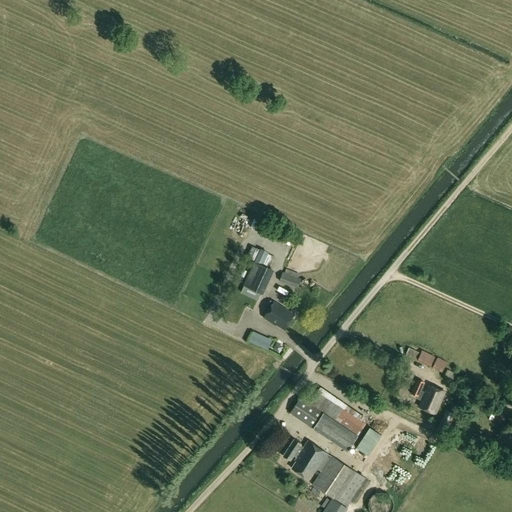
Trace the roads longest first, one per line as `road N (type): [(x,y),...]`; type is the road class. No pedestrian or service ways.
road 1 (unclassified): [(187,511),(280,411),(388,270),(511,327)]
road 2 (track): [(305,372),(511,473)]
road 3 (track): [(388,270),(511,121)]
